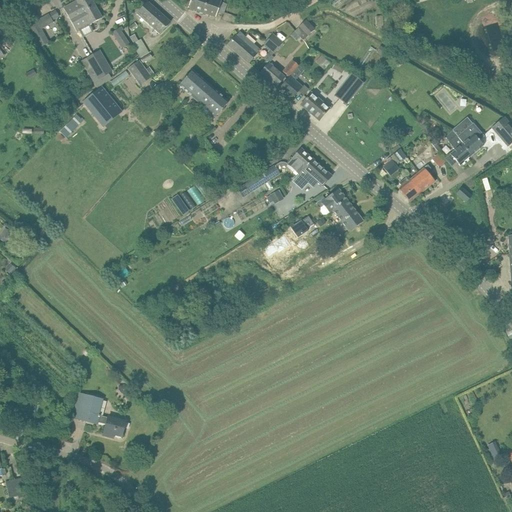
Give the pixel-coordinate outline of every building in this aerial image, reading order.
[(78,0),(63,8),(70,20),(95,7),(90,0),(78,0)] [(190,0),(188,8),(201,13),(205,0),(190,0)] [(226,4),(213,0),(205,0),(201,13),(215,17),(217,12),(223,14),(226,4)] [(147,2),(136,14),(159,34),(170,22),(147,2)] [(70,20),(76,32),(101,18),(95,7),(70,20)] [(49,14),(29,25),(37,40),(45,36),(41,30),(54,23),(49,14)] [(296,41),(300,37),(303,40),(314,30),(305,21),(290,35),(296,41)] [(137,27),(134,23),(128,28),(131,32),(137,27)] [(120,27),(111,34),(122,49),(129,44),(121,32),(123,31),(120,27)] [(260,50),(239,32),(227,45),(248,63),(260,50)] [(133,35),(129,38),(133,44),(137,41),(133,35)] [(282,43),(272,35),(264,45),(274,53),(282,43)] [(385,50),(380,46),(376,53),(381,56),(385,50)] [(99,52),(92,55),(105,77),(111,73),(99,52)] [(86,59),(81,62),(97,89),(101,87),(102,86),(99,80),(105,77),(92,55),(86,59)] [(321,55),(316,60),(324,68),(329,62),(321,55)] [(277,64),(271,59),(259,73),(276,87),(285,78),(274,68),(277,64)] [(140,87),(154,76),(148,67),(145,70),(139,61),(127,69),(140,87)] [(289,77),(298,67),(292,61),(283,72),(289,77)] [(342,72),(344,65),(333,62),(331,70),(342,72)] [(278,90),(290,100),(302,87),(294,81),(304,70),(300,64),(298,67),(289,77),(278,90)] [(179,86),(191,96),(204,81),(192,71),(179,86)] [(351,75),(334,96),(346,105),(363,84),(351,75)] [(195,100),(194,102),(196,104),(193,107),(204,117),(209,112),(215,117),(228,102),(204,81),(191,96),(195,100)] [(303,96),(308,90),(303,86),(302,87),(298,91),(303,96)] [(97,89),(83,102),(103,127),(121,112),(101,87),(97,89)] [(318,121),(329,109),(311,93),(300,105),(318,121)] [(335,115),(341,107),(335,103),(329,112),(335,115)] [(65,138),(82,121),(76,114),(59,131),(65,138)] [(511,128),(504,118),(492,128),(508,147),(511,142),(511,128)] [(475,125),(459,139),(473,155),(483,146),(479,141),(485,137),(475,125)] [(448,142),(455,150),(450,154),(460,166),(473,155),(459,139),(452,131),(445,137),(449,142),(448,142)] [(289,162),(287,165),(294,171),(297,174),(299,175),(303,170),(313,159),(311,158),(301,149),(294,156),(289,162)] [(405,158),(399,150),(393,155),(399,163),(405,158)] [(440,153),(432,159),(439,167),(447,160),(440,153)] [(303,170),(299,175),(313,188),(318,183),(322,187),(325,184),(332,177),(313,159),(303,170)] [(399,168),(393,160),(384,168),(390,175),(399,168)] [(427,165),(408,181),(419,194),(435,182),(429,175),(433,172),(427,165)] [(269,181),(280,174),(275,166),(238,189),(244,198),(254,192),(257,196),(272,186),(269,181)] [(487,177),(481,179),(484,191),(490,189),(487,177)] [(408,181),(398,189),(409,203),(419,194),(408,181)] [(456,194),(466,203),(471,197),(461,188),(456,194)] [(269,204),(281,198),(277,190),(265,196),(269,204)] [(327,215),(333,210),(346,200),(338,190),(325,200),(321,203),(324,206),(321,207),(320,211),(323,214),(327,215)] [(346,200),(333,210),(349,232),(363,221),(346,200)] [(302,221),(290,228),(297,238),(308,231),(306,229),(307,229),(302,221)] [(6,228),(0,237),(10,244),(16,234),(6,228)] [(269,257),(277,251),(278,253),(290,245),(284,236),(272,243),(264,249),(269,257)] [(103,400),(84,395),(78,419),(96,424),(97,422),(106,425),(103,435),(113,438),(114,435),(121,437),(126,420),(108,415),(108,416),(99,414),(103,400)] [(14,483),(7,485),(10,495),(17,494),(14,483)]
